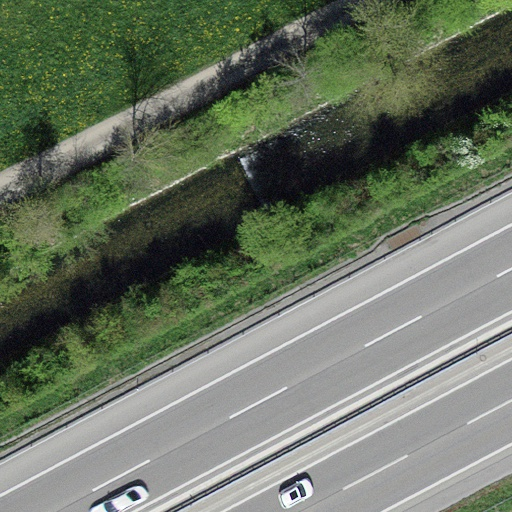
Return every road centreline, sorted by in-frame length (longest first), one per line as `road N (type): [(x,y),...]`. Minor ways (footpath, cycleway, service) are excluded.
road 1 (motorway): [(511,267),(51,511)]
road 2 (track): [(369,0),(0,195)]
road 3 (motorway): [(299,511),(511,399)]
